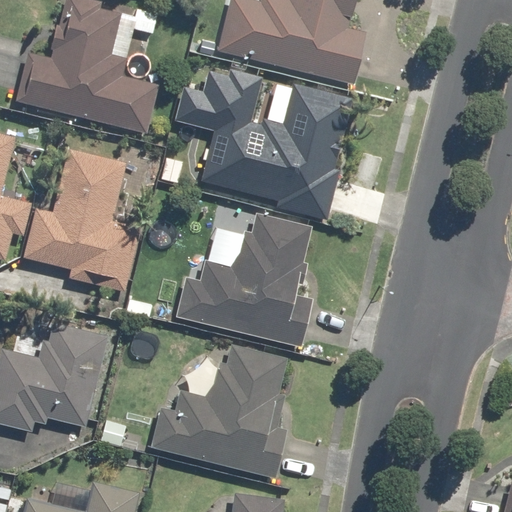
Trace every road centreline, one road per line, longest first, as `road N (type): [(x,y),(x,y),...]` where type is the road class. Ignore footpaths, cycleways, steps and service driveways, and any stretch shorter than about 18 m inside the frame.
road 1 (residential): [(407,281),(472,0)]
road 2 (residential): [(360,511),(407,281)]
road 3 (residential): [(474,291),(420,511)]
road 4 (residential): [(511,133),(474,291)]
